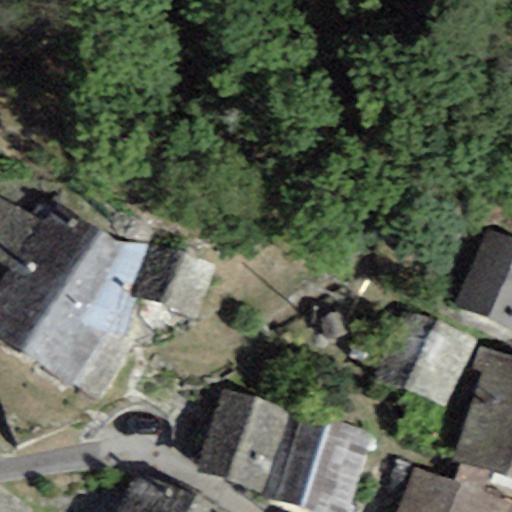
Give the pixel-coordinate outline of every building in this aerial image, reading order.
[(43,225),(0,200),(0,270),(3,272),(0,276),(0,344),(71,387),(106,330),(118,336),(134,302),(125,293),(151,246),(116,242),(54,206),(43,225)] [(511,236),(489,226),(453,306),(511,332),(511,236)] [(375,378),(448,408),(476,340),(404,311),(375,378)] [(511,357),(481,346),(443,455),(511,478),(511,357)] [(264,495),(290,410),(221,389),(195,473),(264,495)] [(348,511),(372,435),(290,410),(264,495),(320,511),(348,511)] [(504,511),(508,504),(412,467),(394,511),(504,511)] [(220,511),(136,472),(116,511),(220,511)]
